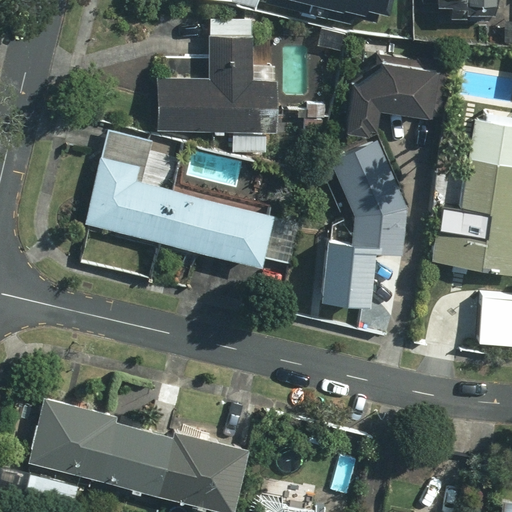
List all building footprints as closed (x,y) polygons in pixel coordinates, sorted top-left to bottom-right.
[(289,0),(348,14),(350,5),(374,10),(375,4),(385,7),(386,0),(289,0)] [(209,30),(210,62),(159,62),(160,128),(278,127),(277,61),(255,61),(255,30),(209,30)] [(443,112),(450,61),(383,52),(354,75),(350,121),(377,124),(380,105),(443,112)] [(323,133),(324,114),(325,98),(300,97),(299,113),(305,113),(304,133),(323,133)] [(511,270),(511,119),(476,114),(463,211),(439,208),(432,259),(511,270)] [(150,137),(108,128),(87,219),(265,259),(277,208),(141,178),(150,137)] [(410,205),(378,136),(333,157),(356,208),(352,243),(401,249),(410,205)] [(380,265),(343,262),(340,300),(377,303),(380,265)] [(172,426),(116,412),(117,407),(42,390),(26,456),(235,506),(251,439),(173,420),(172,426)] [(30,469),(26,487),(74,497),(78,479),(30,469)] [(511,511),(511,493),(501,493),(499,511),(511,511)] [(322,511),(257,501),(255,511),(322,511)] [(468,511),(469,511),(414,501),(412,511),(468,511)]
